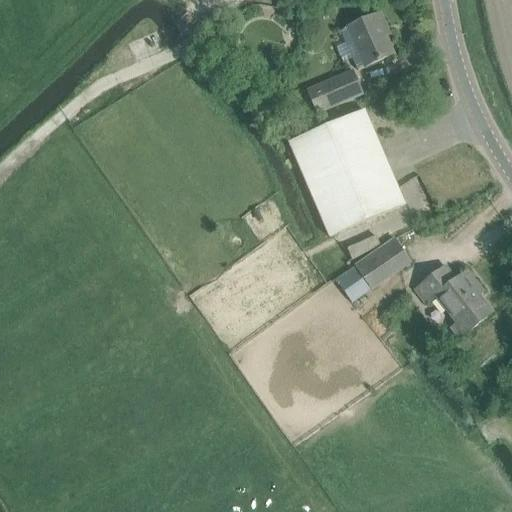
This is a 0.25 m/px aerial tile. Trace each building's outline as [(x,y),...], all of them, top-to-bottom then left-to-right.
[(347,29),(364,68),(394,55),(382,29),(386,28),(380,14),(347,29)] [(316,115),(362,95),(351,71),(306,91),(316,115)] [(405,206),(378,142),(365,112),(289,144),(329,238),(405,206)] [(408,206),(430,195),(420,174),(398,184),(408,206)] [(350,254),(380,244),(377,234),(346,245),(350,254)] [(411,265),(409,262),(393,239),(334,280),(351,305),(411,265)] [(445,268),(418,288),(415,291),(426,305),(436,297),(457,324),(450,329),(459,340),(492,314),(479,297),(483,293),(467,273),(455,281),(445,268)]
